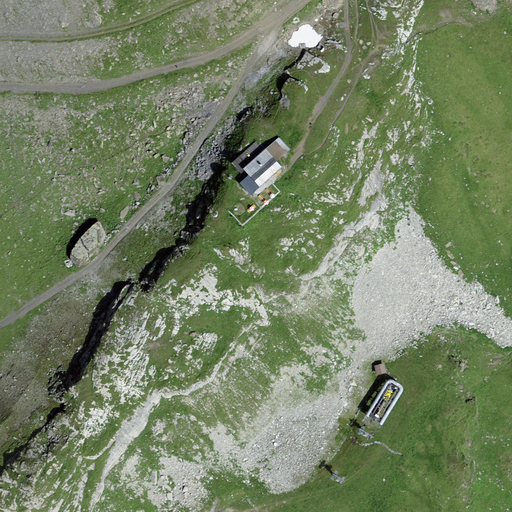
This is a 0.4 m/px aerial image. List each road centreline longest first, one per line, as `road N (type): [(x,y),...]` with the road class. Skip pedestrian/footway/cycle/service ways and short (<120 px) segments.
road 1 (track): [(0,324),(88,267),(168,186),(279,15)]
road 2 (track): [(0,94),(115,86),(269,24)]
road 3 (track): [(194,0),(82,39),(0,44)]
road 4 (track): [(398,412),(368,464),(347,481),(250,511)]
